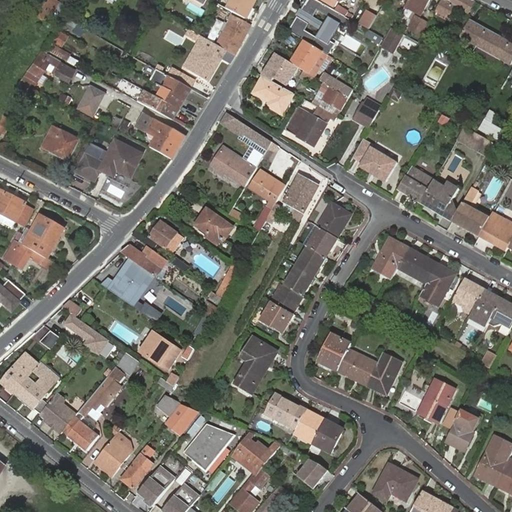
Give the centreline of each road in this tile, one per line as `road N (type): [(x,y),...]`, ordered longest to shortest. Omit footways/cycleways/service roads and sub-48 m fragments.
road 1 (residential): [(388,425),(300,375),(300,353),(318,317),(384,208)]
road 2 (residential): [(0,347),(125,229)]
road 3 (residential): [(124,511),(0,412)]
road 4 (residential): [(125,229),(220,102)]
road 5 (residential): [(511,278),(384,208)]
road 6 (residential): [(125,229),(0,164)]
road 7 (residential): [(220,102),(337,175)]
road 8 (residential): [(487,511),(388,425)]
